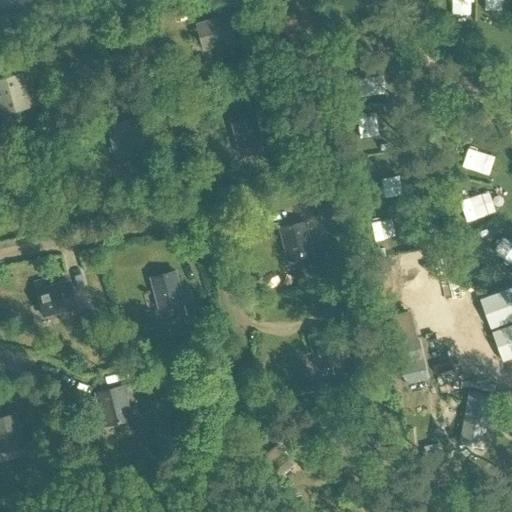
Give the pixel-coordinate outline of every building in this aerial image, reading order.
[(485,0),(486,14),(508,14),(508,0),(485,0)] [(212,20),(190,26),(197,50),(229,41),(220,8),(210,11),(212,20)] [(360,73),(361,92),(380,91),(379,72),(360,73)] [(25,87),(22,78),(0,84),(0,120),(24,113),(17,90),(25,87)] [(259,141),(253,119),(229,125),(238,157),(270,148),(268,139),(259,141)] [(136,145),(130,122),(104,129),(114,162),(147,153),(145,143),(136,145)] [(292,153),(286,165),(290,167),(296,170),(301,172),(307,159),(293,152),(292,153)] [(465,193),(494,193),(494,172),(465,172),(465,193)] [(323,199),(311,202),(313,211),(325,208),(323,199)] [(235,221),(219,224),(221,235),(237,231),(235,221)] [(288,260),(311,254),(302,222),(279,228),(288,260)] [(318,251),(315,252),(318,261),(320,261),(321,262),(327,261),(324,249),(318,251)] [(158,310),(181,304),(193,300),(191,291),(179,294),(173,271),(149,278),(158,310)] [(43,316),(76,307),(69,282),(45,289),(43,280),(34,282),(43,316)] [(339,285),(331,287),(335,303),(344,300),(339,285)] [(511,320),(511,286),(505,289),(480,298),(491,328),(511,320)] [(95,314),(81,318),(84,329),(98,325),(95,314)] [(511,323),(492,331),(503,361),(511,357),(511,323)] [(318,367),(342,360),(333,329),(310,336),(318,367)] [(423,381),(429,380),(427,373),(419,339),(396,344),(405,385),(423,381)] [(123,384),(125,393),(136,391),(133,382),(123,384)] [(107,426),(132,420),(123,386),(99,392),(107,426)] [(480,392),(468,390),(460,441),(484,446),(488,422),(493,394),(480,392)] [(0,449),(1,454),(26,448),(17,415),(0,419),(0,449)] [(294,464),(277,443),(263,455),(280,476),(294,464)]
